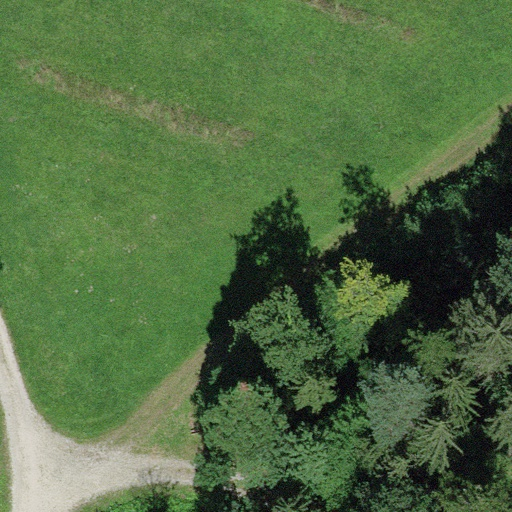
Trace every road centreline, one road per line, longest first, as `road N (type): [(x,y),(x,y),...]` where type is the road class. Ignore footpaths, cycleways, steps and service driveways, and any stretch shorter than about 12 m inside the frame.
road 1 (track): [(36,471),(511,138)]
road 2 (track): [(36,471),(0,339)]
road 3 (track): [(152,511),(36,471)]
